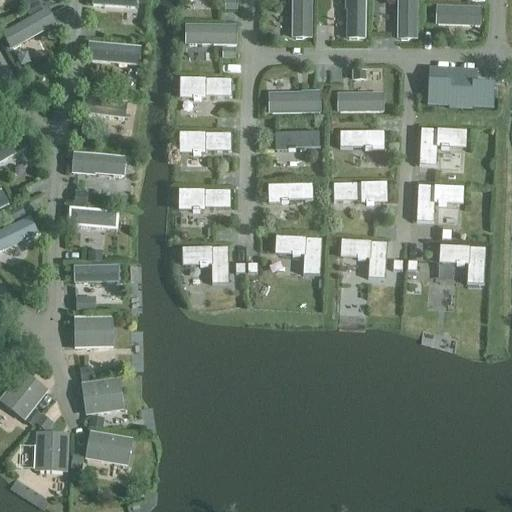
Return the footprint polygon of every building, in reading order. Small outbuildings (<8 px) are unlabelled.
[(35,0),(22,0),(27,9),(37,3),(35,0)] [(91,0),(91,5),(136,9),(137,0),(91,0)] [(293,0),(293,40),(312,40),(311,0),(293,0)] [(347,0),(347,39),(366,39),(366,0),(347,0)] [(397,0),(398,41),(417,41),(416,0),(397,0)] [(237,1),(224,1),(224,11),(237,11),(237,1)] [(38,5),(25,12),(29,19),(42,12),(38,5)] [(437,27),(481,29),(482,10),(438,8),(437,27)] [(47,10),(4,37),(13,52),(56,25),(47,10)] [(185,47),(237,48),(237,26),(185,25),(185,47)] [(89,46),(87,62),(140,66),(142,50),(89,46)] [(235,50),(222,50),(222,59),(234,60),(235,50)] [(447,70),(447,71),(446,83),(428,82),(427,106),(448,107),(448,109),(473,110),(473,108),(493,109),(495,86),(477,85),(477,72),(447,70)] [(366,73),(352,73),(352,82),(366,82),(366,73)] [(180,99),(231,99),(231,80),(180,81),(180,99)] [(85,84),(85,93),(85,95),(101,96),(101,95),(102,85),(85,84)] [(269,116),(320,115),(320,95),(268,96),(269,116)] [(339,114),(382,115),(382,96),(339,95),(339,114)] [(83,100),(82,117),(127,121),(129,104),(83,100)] [(420,131),(418,167),(436,168),(437,149),(439,150),(439,151),(448,151),(448,150),(465,150),(466,133),(420,131)] [(278,152),(322,153),(322,134),(279,133),(278,152)] [(19,134),(0,145),(0,166),(28,150),(19,134)] [(341,153),(384,154),(385,135),(342,134),(341,153)] [(181,154),(232,153),(232,135),(181,136),(181,154)] [(79,140),(78,146),(78,152),(93,154),(94,148),(94,141),(79,140)] [(72,156),(71,173),(124,178),(125,161),(72,156)] [(335,206),(378,207),(378,188),(335,187),(335,206)] [(417,187),(416,223),(433,223),(434,205),(437,206),(437,207),(446,207),(446,206),(463,206),(463,189),(417,187)] [(271,207),(315,208),(315,189),(272,188),(271,207)] [(2,191),(0,192),(0,212),(10,207),(2,191)] [(180,211),(231,211),(231,192),(180,193),(180,211)] [(86,194),(75,193),(74,207),(86,208),(86,194)] [(26,217),(21,208),(8,215),(12,224),(26,217)] [(72,210),(71,227),(116,232),(118,215),(72,210)] [(33,217),(0,232),(0,251),(40,234),(33,217)] [(450,242),(451,233),(442,233),(441,242),(450,242)] [(302,276),(320,277),(322,241),(276,239),(275,257),(292,257),(292,259),(301,259),(301,258),(303,258),(302,276)] [(368,280),(385,281),(387,245),(341,243),(340,260),(357,261),(357,263),(366,263),(366,262),(369,262),(368,280)] [(466,285),(484,286),(485,251),(439,248),(438,266),(455,267),(455,268),(464,269),(464,267),(467,267),(466,285)] [(211,286),(229,286),(228,250),(182,251),(182,268),(199,268),(199,270),(208,269),(208,268),(211,268),(211,286)] [(102,263),(102,252),(88,252),(88,263),(102,263)] [(393,263),(392,272),(402,273),(403,263),(393,263)] [(407,264),(407,273),(416,273),(416,265),(407,264)] [(235,266),(235,276),(245,276),(245,266),(235,266)] [(247,266),(247,276),(257,276),(257,266),(247,266)] [(74,269),(74,285),(120,284),(120,268),(74,269)] [(76,313),(87,313),(87,299),(75,299),(76,313)] [(77,352),(112,351),(112,322),(76,322),(77,352)] [(93,382),(90,368),(79,370),(82,384),(93,382)] [(46,395),(23,377),(2,405),(25,422),(46,395)] [(118,382),(83,387),(87,417),(122,412),(118,382)] [(34,412),(26,423),(32,428),(41,417),(34,412)] [(35,425),(36,425),(46,434),(52,425),(42,417),(35,425)] [(103,420),(89,418),(88,429),(102,431),(103,420)] [(128,467),(132,442),(90,436),(86,461),(128,467)] [(38,437),(36,472),(65,473),(67,438),(38,437)] [(70,471),(82,473),(84,459),(73,457),(70,471)]
